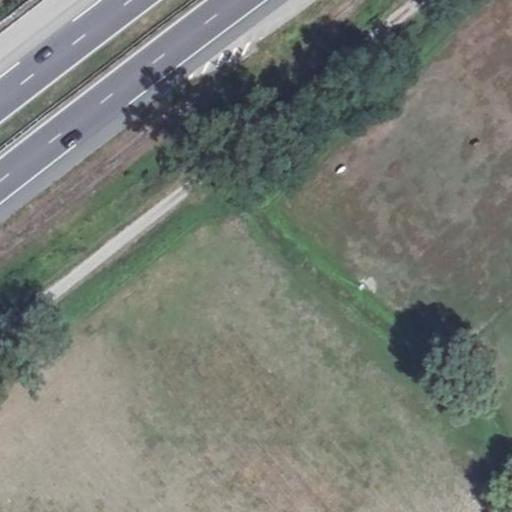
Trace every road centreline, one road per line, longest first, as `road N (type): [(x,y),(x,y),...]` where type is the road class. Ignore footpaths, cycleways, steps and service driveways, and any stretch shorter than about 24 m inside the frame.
road 1 (track): [(420,0),(0,338)]
road 2 (motorway): [(0,183),(241,0)]
road 3 (motorway): [(128,0),(0,97)]
